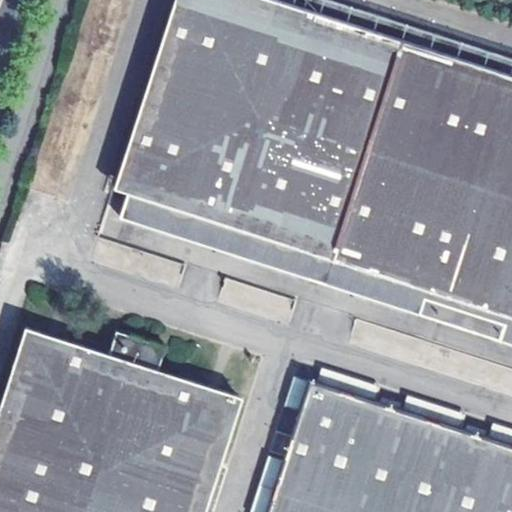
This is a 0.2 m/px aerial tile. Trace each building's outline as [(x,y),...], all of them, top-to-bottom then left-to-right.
[(511,75),(272,0),(175,0),(108,208),(209,240),(217,215),(246,224),(237,249),(421,308),(430,283),(457,291),(449,317),(511,336),(511,75)] [(272,0),(511,75),(511,59),(463,44),(326,0),(272,0)] [(209,240),(237,249),(246,224),(217,215),(209,240)] [(430,283),(421,308),(449,317),(457,291),(430,283)] [(26,327),(0,408),(0,511),(202,511),(220,460),(241,395),(159,369),(167,345),(116,329),(108,354),(26,327)] [(330,371),(325,386),(382,405),(387,390),(330,371)] [(291,407),(306,412),(316,383),(301,378),(291,407)] [(325,386),(316,383),(306,412),(290,461),(273,511),(511,511),(511,447),(495,442),(492,441),(471,434),(468,433),(411,414),(407,413),(387,406),(382,405),(325,386)] [(390,398),(387,406),(407,413),(409,404),(390,398)] [(416,400),(411,414),(468,433),(473,419),(416,400)] [(474,426),(471,434),(492,441),(495,433),(474,426)] [(511,431),(500,427),(495,442),(511,447),(511,431)] [(256,511),(273,511),(290,461),(275,456),(256,511)] [(220,460),(202,511),(213,511),(229,463),(220,460)]
